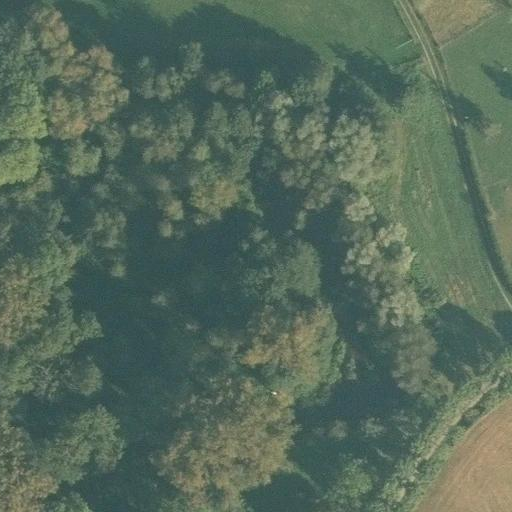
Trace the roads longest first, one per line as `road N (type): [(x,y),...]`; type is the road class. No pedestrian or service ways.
road 1 (track): [(402,0),(437,71),(488,254),(511,299)]
road 2 (unclassified): [(390,511),(443,426),(511,370)]
